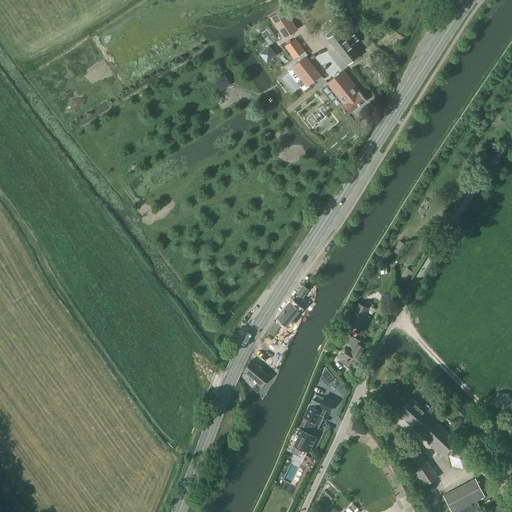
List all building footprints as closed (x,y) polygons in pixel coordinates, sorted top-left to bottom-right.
[(283,38),(295,30),(282,9),(278,12),(269,17),(283,38)] [(335,26),(325,35),(348,64),(358,56),(351,46),(357,41),(352,36),(346,40),(335,26)] [(294,59),(303,52),(293,39),(284,46),(294,59)] [(306,87),(321,76),(305,56),(291,68),(306,87)] [(343,104),(341,106),(348,114),(366,100),(342,71),(326,84),(343,104)] [(224,75),(214,80),(219,89),(229,84),(224,75)] [(400,256),(406,245),(399,241),(393,251),(400,256)] [(299,290),(296,293),(302,298),(308,290),(307,289),(304,287),(302,285),(299,290)] [(290,301),(276,318),(287,327),(288,326),(291,326),(294,322),(294,320),(295,319),(301,311),(292,303),(290,301)] [(358,329),(367,308),(358,304),(348,324),(358,329)] [(270,327),(267,331),(268,332),(273,336),(278,327),(273,324),(272,324),(270,327)] [(347,337),(352,328),(346,324),(340,334),(347,337)] [(363,347),(356,343),(358,341),(348,335),(344,342),(342,346),(343,347),(337,358),(340,360),(339,361),(351,368),(359,356),(358,356),(363,347)] [(251,360),(244,371),(245,372),(262,386),(269,375),(263,370),(260,368),(251,360)] [(336,379),(325,366),(320,378),(327,386),(336,379)] [(511,404),(511,402),(508,394),(497,393),(491,402),(496,411),(506,413),(511,404)] [(299,435),(294,445),(308,452),(316,437),(313,436),(317,428),(318,428),(324,416),(323,416),(326,410),(329,411),(334,401),(324,397),(320,404),(312,400),(309,405),(303,417),(306,419),(301,430),(299,429),(297,434),(299,435)] [(456,440),(432,418),(438,411),(432,405),(426,412),(412,398),(398,413),(442,455),(456,440)] [(424,486),(437,477),(415,444),(402,453),(424,486)] [(475,478),(442,495),(451,511),(455,511),(485,496),(475,478)] [(504,511),(500,504),(499,504),(496,498),(486,503),(490,509),(483,511),(481,511),(476,502),(456,511),(504,511)]
